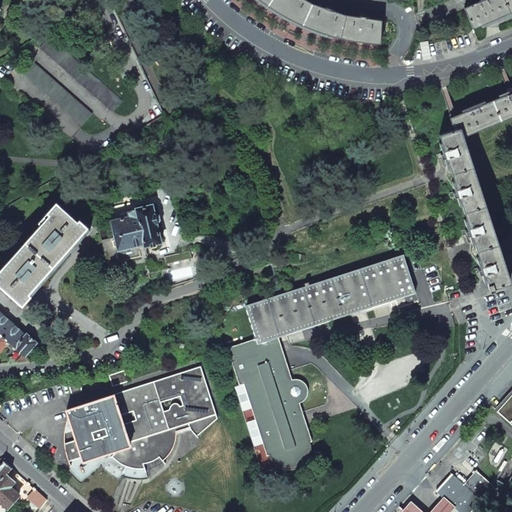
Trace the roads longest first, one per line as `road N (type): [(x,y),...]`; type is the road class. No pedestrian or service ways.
road 1 (residential): [(278,224),(258,258),(159,301),(102,354),(0,371)]
road 2 (residential): [(359,511),(511,342)]
road 3 (residential): [(211,0),(249,32),(306,61),(392,75)]
road 4 (residential): [(392,75),(511,43)]
road 5 (residential): [(343,0),(407,23),(392,75)]
